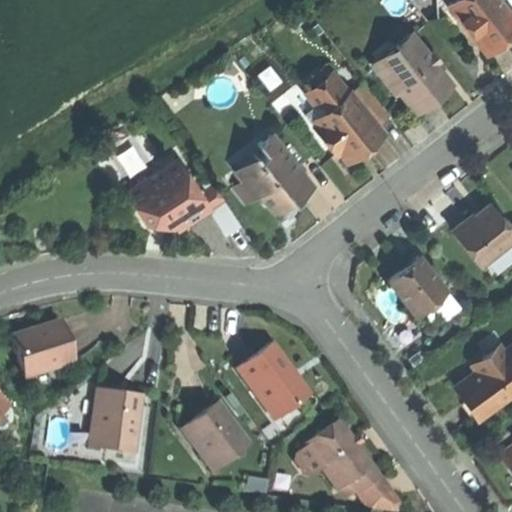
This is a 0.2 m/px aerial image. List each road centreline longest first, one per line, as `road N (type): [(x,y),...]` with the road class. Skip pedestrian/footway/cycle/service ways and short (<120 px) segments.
road 1 (residential): [(297,290),(123,274),(0,291)]
road 2 (residential): [(297,290),(318,256),(511,102)]
road 3 (residential): [(460,511),(297,290)]
